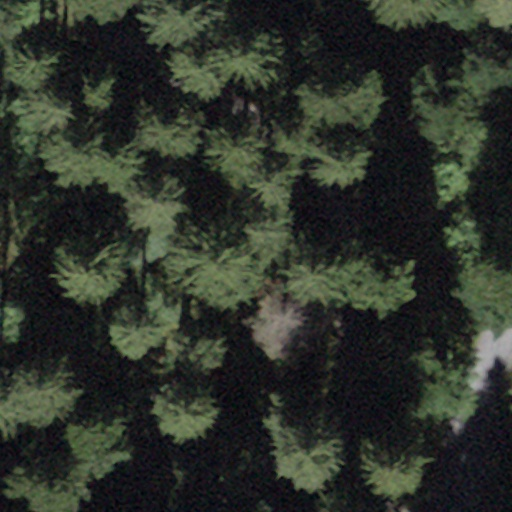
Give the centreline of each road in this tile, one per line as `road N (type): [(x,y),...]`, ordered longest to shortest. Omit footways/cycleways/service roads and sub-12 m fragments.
road 1 (track): [(82,0),(88,20),(126,56),(234,106),(315,169),(348,218),(352,438),(382,511)]
road 2 (track): [(467,511),(473,422),(511,314)]
